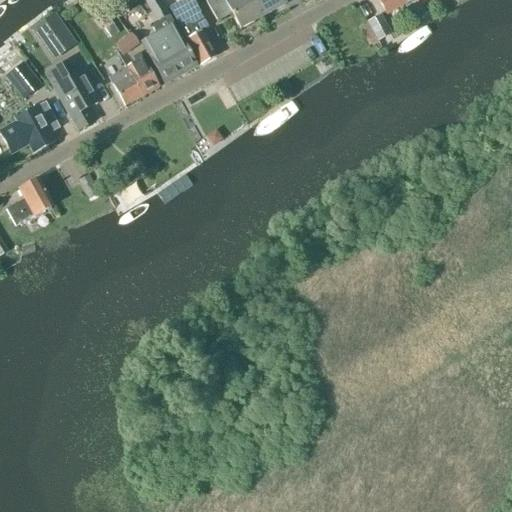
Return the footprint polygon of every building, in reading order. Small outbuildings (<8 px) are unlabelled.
[(163,85),(197,67),(168,16),(158,0),(149,0),(144,3),(155,23),(152,25),(151,29),(154,35),(140,43),(163,85)] [(215,57),(202,32),(207,29),(191,0),(184,0),(169,9),(200,65),(215,57)] [(232,16),(240,30),(264,16),(254,0),(228,0),(224,2),(222,0),(207,0),(205,2),(218,24),(232,16)] [(254,0),(264,16),(287,4),(284,0),(254,0)] [(378,0),(386,15),(413,0),(378,0)] [(76,45),(53,14),(30,30),(52,61),(76,45)] [(391,35),(380,15),(358,28),(369,49),(377,44),(377,43),(391,35)] [(139,46),(131,34),(113,47),(121,58),(139,46)] [(0,68),(6,76),(27,60),(14,45),(0,55),(0,68)] [(128,72),(142,97),(159,88),(145,63),(144,63),(139,54),(132,58),(135,64),(126,69),(128,72)] [(41,88),(22,64),(4,79),(19,97),(23,102),(41,88)] [(63,66),(46,76),(77,131),(94,122),(93,121),(86,109),(98,103),(81,72),(70,78),(63,66)] [(142,97),(128,72),(126,69),(109,78),(124,107),(142,97)] [(14,120),(16,124),(0,132),(0,139),(10,158),(29,147),(33,155),(54,143),(47,129),(56,124),(43,101),(30,107),(32,111),(14,120)] [(5,211),(15,228),(52,207),(37,179),(18,189),(24,200),(5,211)]
